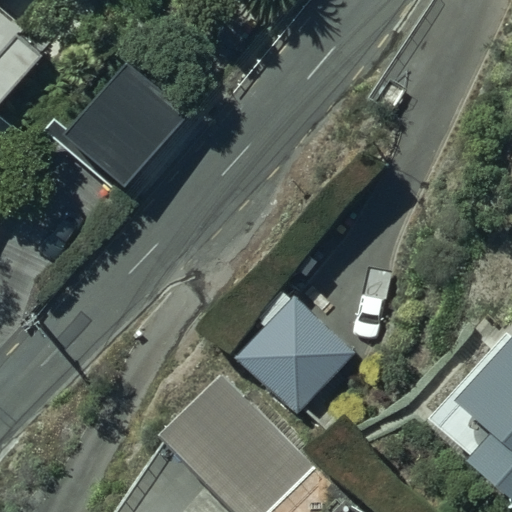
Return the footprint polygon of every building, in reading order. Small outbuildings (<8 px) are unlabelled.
[(0,69),(24,41),(0,21),(0,69)] [(183,128),(125,80),(61,157),(119,205),(183,128)] [(351,366),(293,312),(239,370),(297,424),(351,366)] [(511,504),(511,353),(437,437),(511,504)] [(161,449),(229,511),(271,511),(309,472),(218,388),(161,449)]
